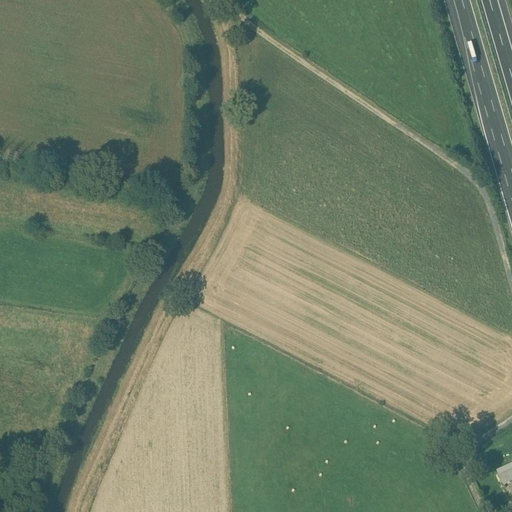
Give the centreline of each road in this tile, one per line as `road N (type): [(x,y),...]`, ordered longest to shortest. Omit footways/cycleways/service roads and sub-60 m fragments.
road 1 (track): [(511,276),(480,181),(226,1)]
road 2 (motorway): [(458,0),(511,185)]
road 3 (track): [(482,511),(464,465),(468,447),(511,417)]
